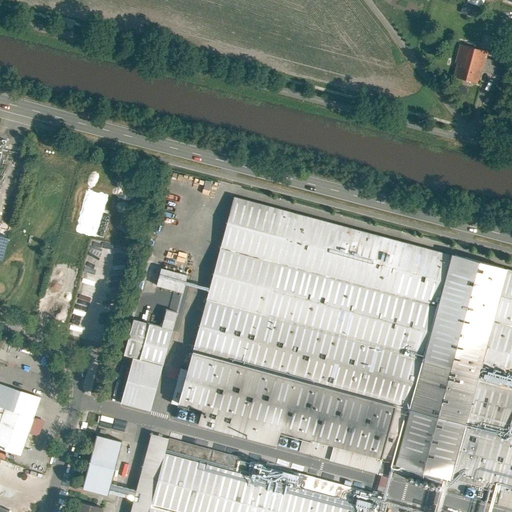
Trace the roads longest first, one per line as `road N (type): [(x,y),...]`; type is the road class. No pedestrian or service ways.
road 1 (primary): [(0,97),(511,235)]
road 2 (unclassified): [(0,17),(511,148)]
